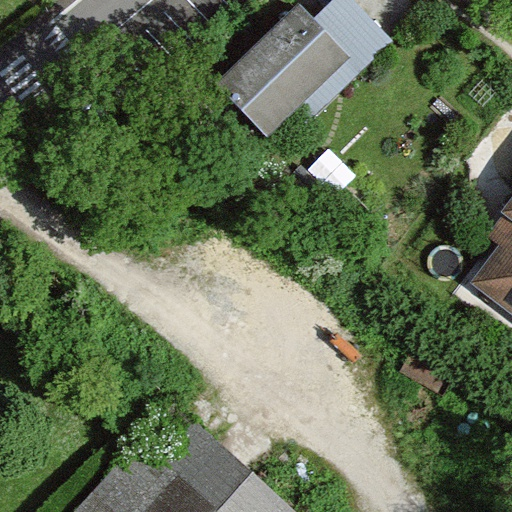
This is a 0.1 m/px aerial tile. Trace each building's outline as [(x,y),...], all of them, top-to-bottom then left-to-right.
[(352,6),(324,32),(346,56),(292,107),(305,122),(388,43),(352,6)] [(324,32),(304,11),(221,91),(263,135),(292,107),(346,56),(324,32)] [(511,244),(511,215),(494,239),(508,250),(511,244)] [(511,244),(508,250),(483,283),(511,305),(511,244)] [(308,511),(178,403),(89,511),(308,511)]
